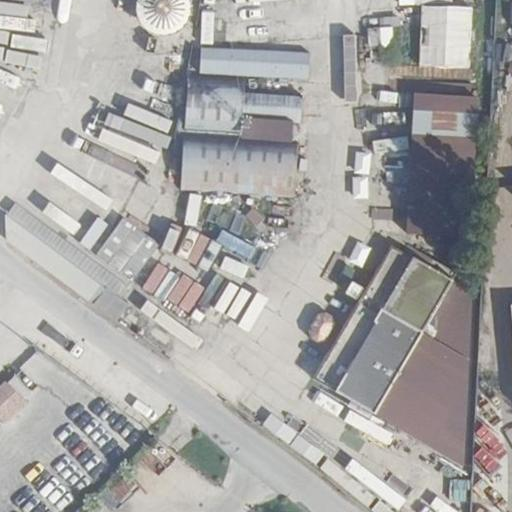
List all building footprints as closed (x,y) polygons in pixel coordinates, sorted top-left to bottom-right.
[(419,5),(417,68),(469,70),(471,7),(419,5)] [(307,78),(308,51),(199,47),(198,74),(307,78)] [(179,190),(293,197),(299,92),(186,85),(183,135),(182,135),(179,190)] [(474,194),(477,95),(410,93),(406,233),(450,235),(451,201),(479,202),(479,194),(474,194)] [(171,221),(197,226),(203,196),(177,191),(171,221)] [(30,206),(20,217),(118,293),(128,281),(30,206)] [(20,217),(18,241),(116,317),(125,305),(129,300),(118,293),(20,217)] [(219,231),(215,241),(188,229),(176,258),(209,271),(220,245),(251,258),(255,246),(219,231)] [(461,464),(470,291),(394,247),(313,381),(461,464)] [(326,286),(352,301),(371,268),(345,253),(326,286)] [(145,290),(162,296),(171,271),(154,265),(145,290)] [(186,315),(203,288),(181,273),(163,301),(186,315)] [(125,305),(116,317),(146,341),(150,324),(125,305)] [(150,324),(146,341),(192,377),(203,364),(150,324)] [(215,382),(204,373),(196,384),(207,392),(215,382)] [(0,424),(1,425),(25,403),(5,381),(0,385),(0,424)] [(451,480),(450,500),(466,500),(467,481),(451,480)]
